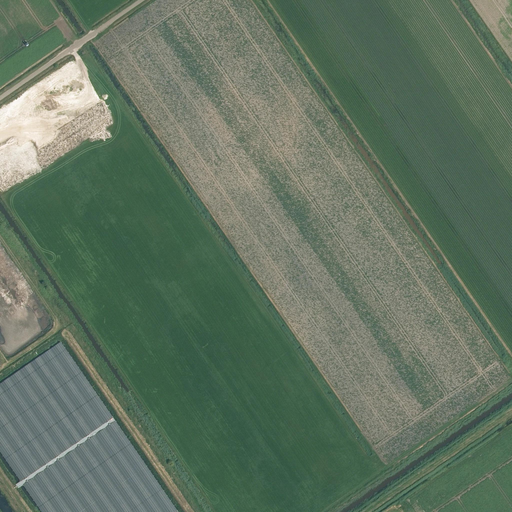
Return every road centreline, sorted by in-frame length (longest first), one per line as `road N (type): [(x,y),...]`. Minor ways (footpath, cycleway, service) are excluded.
road 1 (track): [(511,408),(362,511)]
road 2 (unclassified): [(0,98),(141,0)]
